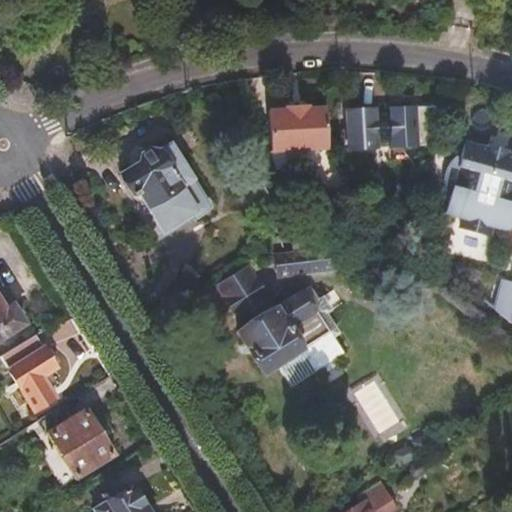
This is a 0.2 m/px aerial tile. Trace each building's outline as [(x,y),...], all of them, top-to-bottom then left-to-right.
[(328,148),(326,112),(326,109),(308,110),(308,108),(286,109),(286,112),(267,113),(269,151),(275,169),(292,168),(298,149),(328,148)] [(387,111),(381,111),(376,111),(376,109),(346,110),(348,148),(375,147),(375,129),(387,128),(387,111)] [(387,146),(387,128),(375,129),(375,147),(382,146),(387,146)] [(191,178),(170,144),(120,175),(131,194),(137,190),(162,231),(201,206),(186,181),(191,178)] [(508,234),(511,216),(511,159),(463,147),(458,163),(452,189),(444,217),(508,234)] [(449,187),(452,189),(458,163),(457,164),(456,164),(451,167),(449,171),(448,174),(447,180),(447,183),(448,184),(448,185),(449,187)] [(292,237),(292,249),(314,247),(313,236),(292,237)] [(292,249),(282,251),(272,252),(274,273),(332,266),(330,245),(314,247),(292,249)] [(221,284),(247,327),(270,312),(243,269),(221,284)] [(511,285),(497,281),(491,307),(511,324),(511,285)] [(270,312),(247,327),(241,332),(266,372),(278,364),(293,386),(343,351),(304,290),(287,301),(282,293),(277,297),(281,305),(270,312)] [(0,338),(24,324),(12,303),(3,308),(0,303),(0,338)] [(53,367),(34,335),(0,355),(0,356),(8,369),(7,370),(32,411),(54,397),(41,375),(53,367)] [(112,455),(76,396),(39,419),(74,478),(112,455)] [(413,442),(420,454),(432,447),(425,435),(413,442)] [(392,455),(398,466),(418,455),(412,444),(392,455)] [(367,499),(364,501),(370,511),(392,511),(394,511),(376,480),(361,489),(367,499)] [(148,511),(131,483),(92,508),(94,511),(148,511)] [(370,511),(364,501),(345,511),(370,511)]
